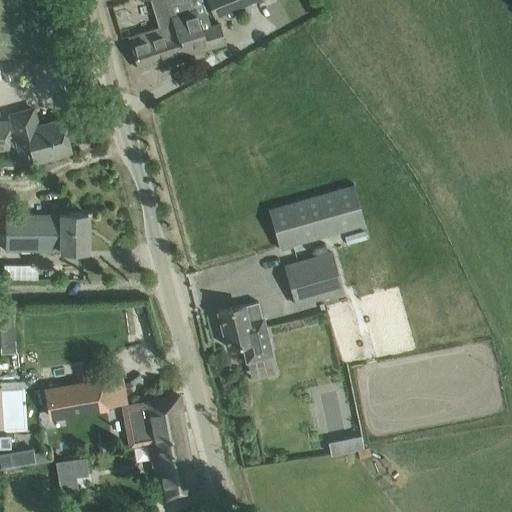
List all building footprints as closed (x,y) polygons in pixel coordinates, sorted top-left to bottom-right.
[(190,9),(187,0),(140,0),(141,0),(142,0),(150,0),(159,27),(129,36),(139,70),(207,49),(227,42),(220,21),(211,23),(207,10),(196,13),(194,8),(190,9)] [(207,0),(214,17),(254,0),(207,0)] [(113,6),(120,28),(136,23),(129,1),(113,6)] [(32,108),(8,115),(17,150),(29,147),(33,161),(70,151),(61,119),(37,126),(32,108)] [(353,184),(288,203),(269,208),(280,248),(364,224),(353,184)] [(6,250),(67,250),(87,250),(87,214),(6,214),(6,250)] [(285,265),(295,304),(342,291),(331,252),(285,265)] [(39,278),(39,261),(4,260),(4,278),(39,278)] [(268,337),(262,317),(258,301),(218,311),(227,347),(242,343),(246,361),(248,361),(247,359),(269,353),(266,338),(268,337)] [(17,311),(1,312),(3,350),(18,349),(17,311)] [(45,389),(50,417),(106,407),(101,379),(89,381),(86,360),(73,362),(76,384),(45,389)] [(0,446),(12,446),(12,431),(27,431),(26,380),(0,380),(0,446)] [(151,442),(151,443),(186,437),(178,394),(121,404),(129,446),(151,442)] [(359,432),(348,434),(351,447),(362,443),(359,432)] [(186,437),(151,443),(161,497),(195,491),(186,437)] [(11,451),(0,452),(0,465),(1,469),(14,467),(11,451)] [(85,454),(54,459),(57,476),(88,472),(85,454)]
